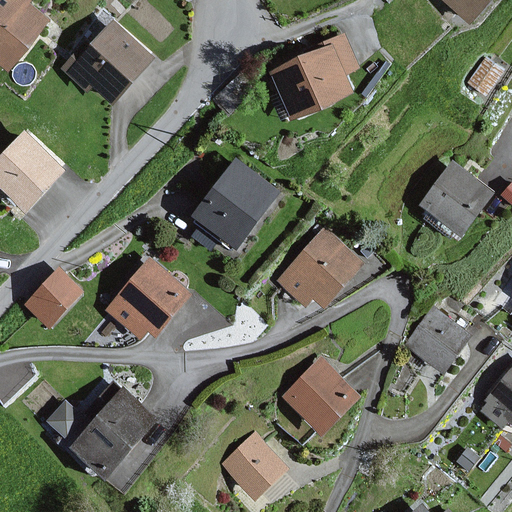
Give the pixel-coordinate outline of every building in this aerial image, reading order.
[(29,0),(0,0),(0,52),(14,63),(49,17),(29,2),(29,0)] [(485,0),(455,0),(473,14),(485,0)] [(152,55),(115,19),(70,67),(87,83),(92,77),(113,97),(152,55)] [(327,49),(278,69),(296,113),(354,90),(346,71),(358,66),(344,34),(324,42),(327,49)] [(486,53),(470,77),(490,90),(506,65),(486,53)] [(248,93),(236,81),(218,98),(231,110),(248,93)] [(66,166),(28,131),(0,161),(0,177),(30,205),(66,166)] [(278,190),(239,160),(200,210),(240,240),(278,190)] [(492,189),(456,162),(425,202),(463,227),(492,189)] [(362,260),(327,229),(284,277),(308,300),(316,291),(326,300),(362,260)] [(193,292),(152,259),(113,307),(144,332),(150,325),(159,332),(193,292)] [(84,288),(62,268),(30,303),(53,323),(84,288)] [(469,333),(436,309),(411,343),(445,367),(469,333)] [(359,392),(324,358),(289,394),(324,428),(359,392)] [(511,375),(485,408),(503,424),(511,414),(511,375)] [(157,417),(118,382),(86,418),(69,402),(54,418),(111,469),(157,417)] [(286,467),(257,435),(228,461),(257,493),(286,467)]
